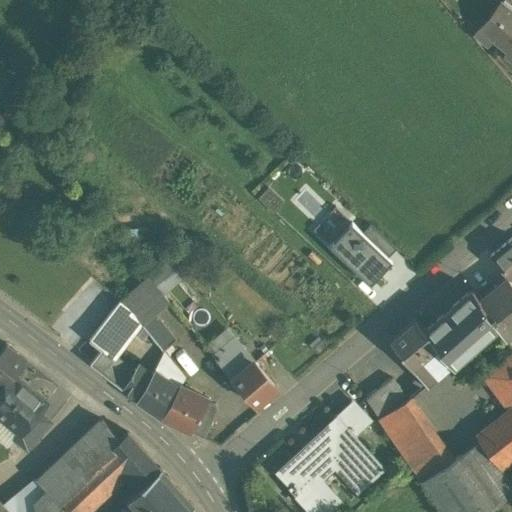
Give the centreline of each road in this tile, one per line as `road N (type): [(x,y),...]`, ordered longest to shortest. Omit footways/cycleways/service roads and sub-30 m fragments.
road 1 (residential): [(511,206),(206,483)]
road 2 (secondary): [(206,483),(0,314)]
